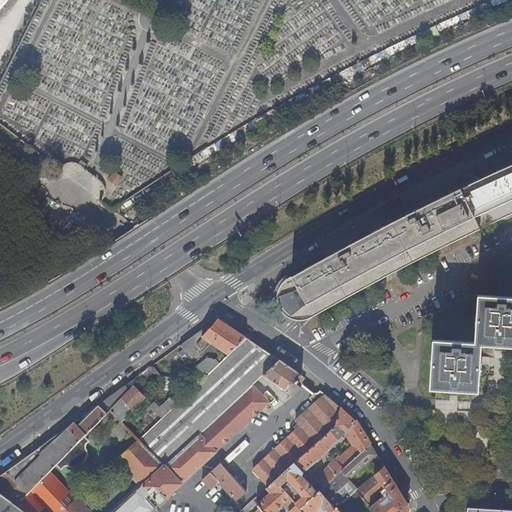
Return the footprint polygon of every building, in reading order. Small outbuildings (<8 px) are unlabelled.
[(0,0),(0,11),(8,0),(0,0)] [(511,164),(504,168),(454,191),(343,248),(315,264),(286,281),(282,287),(279,297),(278,301),(280,307),(282,311),(285,315),(293,319),(298,321),(306,320),(311,319),(361,290),(436,251),(441,249),(471,234),(496,222),(511,214),(511,164)] [(106,181),(116,187),(121,177),(111,171),(106,181)] [(511,296),(478,295),(475,342),(432,339),(429,388),(449,389),(449,395),(454,395),(457,395),(457,390),(477,391),(480,344),(495,345),(495,350),(503,351),(503,345),(511,345),(511,296)] [(246,337),(218,319),(206,331),(203,329),(193,336),(198,341),(203,336),(228,353),(246,337)] [(198,341),(193,336),(169,354),(177,362),(187,353),(190,355),(195,349),(193,347),(198,341)] [(279,359),(246,337),(228,353),(223,358),(219,362),(139,439),(165,466),(279,359)] [(301,375),(279,359),(165,466),(139,439),(138,439),(119,458),(144,485),(115,511),(89,511),(77,498),(68,507),(62,511),(149,511),(155,507),(154,506),(159,501),(160,502),(217,449),(275,395),(262,381),(267,377),(292,396),(301,388),(296,384),(299,381),(297,379),(301,375)] [(90,441),(85,435),(110,410),(134,385),(139,380),(137,377),(98,405),(78,426),(75,423),(68,429),(62,431),(0,476),(0,492),(17,505),(26,496),(31,491),(42,479),(56,466),(61,471),(68,464),(72,466),(76,466),(80,465),(83,463),(86,459),(87,455),(86,452),(84,447),(90,441)] [(146,397),(134,385),(110,410),(120,419),(131,408),(133,409),(146,397)] [(340,408),(322,393),(322,394),(319,395),(316,394),(310,398),(315,404),(296,421),(300,426),(252,469),(268,487),(275,480),(334,426),(340,408)] [(122,421),(133,409),(131,408),(120,419),(122,421)] [(357,422),(340,408),(334,426),(275,480),(280,486),(287,479),(289,481),(287,483),(297,493),(298,491),(303,496),(296,503),(298,505),(301,508),(318,492),(302,475),(302,472),(329,450),(347,430),(350,434),(348,436),(353,445),(337,461),(341,464),(344,468),(371,444),(357,422)] [(377,454),(371,444),(344,468),(337,475),(323,487),(319,491),(335,508),(336,507),(356,491),(347,481),(377,454)] [(220,463),(202,480),(210,489),(219,481),(236,501),(246,492),(220,463)] [(337,475),(344,468),(341,464),(333,471),(337,475)] [(323,487),(337,475),(333,471),(329,466),(315,479),(323,487)] [(408,505),(385,467),(356,491),(367,503),(381,489),(382,491),(378,495),(380,496),(370,507),(374,511),(405,511),(407,511),(408,505)] [(42,479),(31,491),(50,511),(62,511),(68,507),(42,479)] [(275,480),(268,487),(267,488),(271,492),(257,503),(260,508),(264,511),(274,511),(291,498),(280,486),(275,480)] [(340,511),(336,507),(335,508),(319,491),(318,492),(301,508),(304,511),(313,511),(322,505),(323,507),(325,510),(325,511),(340,511)] [(0,492),(0,511),(26,511),(17,505),(0,492)] [(26,496),(17,505),(26,511),(30,506),(25,502),(26,499),(27,498),(26,496)]
